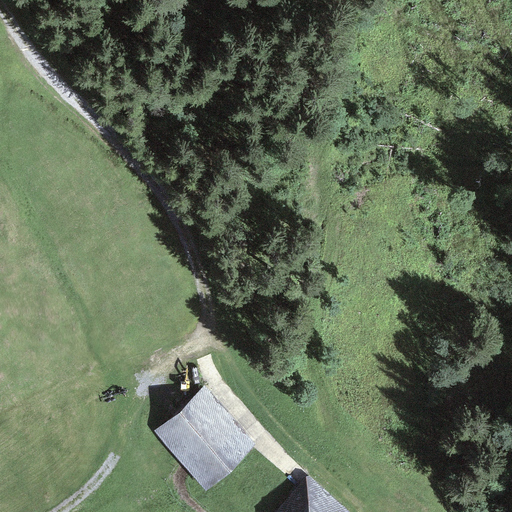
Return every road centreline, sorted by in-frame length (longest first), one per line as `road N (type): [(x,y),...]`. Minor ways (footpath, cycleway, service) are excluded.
road 1 (track): [(338,489),(331,413),(307,338),(332,225),(326,163),(345,116),(357,0)]
road 2 (track): [(0,4),(43,67),(168,199),(193,257)]
road 3 (track): [(193,257),(208,332),(227,375),(360,511)]
road 4 (track): [(59,511),(109,467),(128,417),(160,370),(208,332)]
